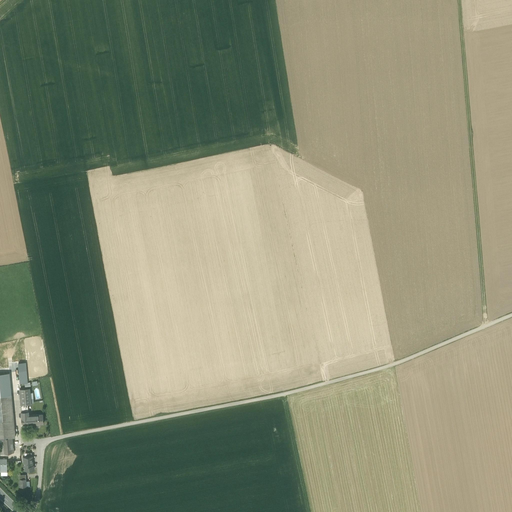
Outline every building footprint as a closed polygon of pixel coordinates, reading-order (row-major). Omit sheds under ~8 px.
[(20,383),(25,382),(27,382),(26,370),(19,371),(20,383)] [(0,373),(0,395),(11,395),(9,373),(0,373)] [(20,389),(21,404),(28,404),(31,403),(31,397),(30,388),(20,389)] [(0,438),(12,437),(15,437),(11,395),(0,395),(0,438)] [(43,414),(29,415),(27,415),(28,420),(36,420),(36,421),(36,423),(44,422),(43,414)] [(0,438),(0,453),(14,452),(12,437),(0,438)] [(25,466),(33,465),(32,456),(27,456),(24,456),(25,466)]
